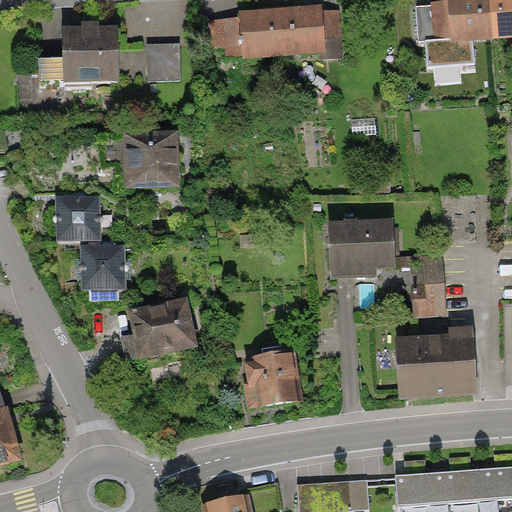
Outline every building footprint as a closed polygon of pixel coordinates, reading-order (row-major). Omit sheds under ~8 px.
[(450,0),(454,48),(505,44),(501,0),(450,0)] [(511,0),(501,0),(505,44),(511,43),(511,0)] [(286,14),(289,61),(331,57),(328,11),(286,14)] [(243,17),(247,64),(289,61),(286,14),(243,17)] [(70,30),(70,84),(127,84),(127,30),(70,30)] [(149,83),(183,83),(183,46),(149,46),(149,83)] [(129,191),(184,190),(184,137),(129,137),(129,191)] [(61,245),(106,245),(105,201),(61,202),(61,245)] [(335,228),(339,283),(401,280),(398,224),(335,228)] [(83,297),(130,296),(130,250),(83,251),(83,297)] [(414,292),(415,322),(446,320),(442,258),(423,259),(425,291),(414,292)] [(142,364),(203,352),(194,301),(132,313),(142,364)] [(403,342),(405,400),(482,397),(480,339),(403,342)] [(269,411),(307,406),(300,354),(250,361),(254,392),(266,390),(269,411)] [(0,467),(20,462),(7,415),(5,415),(0,398),(0,467)] [(511,471),(510,472),(463,476),(419,479),(401,480),(403,508),(511,499),(511,471)] [(352,511),(351,486),(295,489),(296,511),(352,511)] [(255,511),(252,497),(210,508),(210,511),(255,511)]
